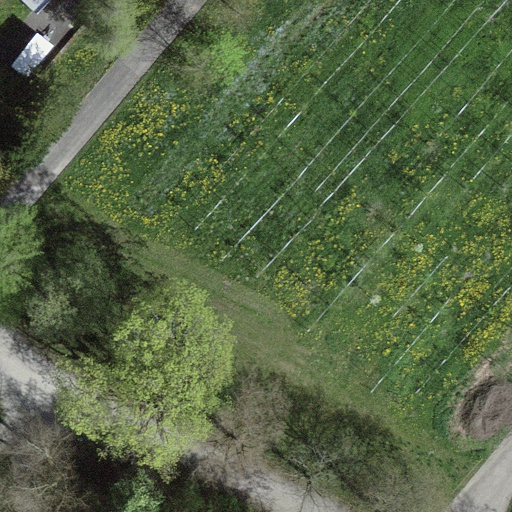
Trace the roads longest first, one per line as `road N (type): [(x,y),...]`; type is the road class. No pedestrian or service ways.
road 1 (track): [(29,390),(288,511)]
road 2 (track): [(30,511),(29,390)]
